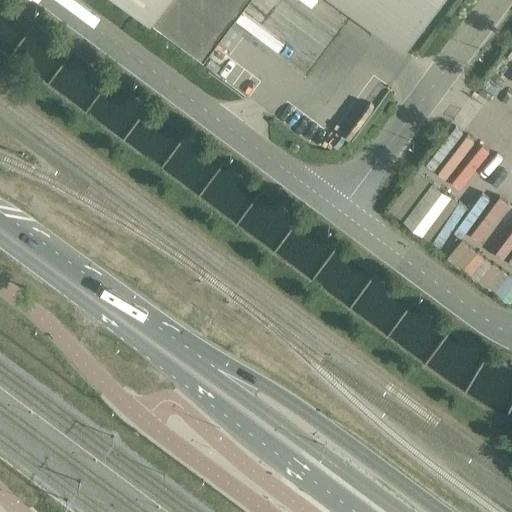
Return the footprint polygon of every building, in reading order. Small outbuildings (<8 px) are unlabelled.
[(135,9),(122,0),(120,0),(130,7),(129,9),(136,15),(138,13),(149,22),(151,23),(154,20),(153,19),(151,21),(150,20),(135,9)] [(166,0),(122,0),(135,9),(150,20),(151,21),(161,8),(162,6),(166,0)] [(167,0),(162,7),(153,19),(154,20),(204,57),(218,39),(231,22),(236,14),(246,0),(167,0)] [(339,0),(404,48),(418,30),(440,0),(339,0)] [(211,62),(211,64),(212,66),(213,68),(215,69),(217,68),(219,68),(221,66),(222,64),(222,62),(221,60),(219,59),(217,58),(215,58),(213,59),(212,60),(211,62)] [(422,170),(394,206),(424,230),(452,195),(422,170)]
